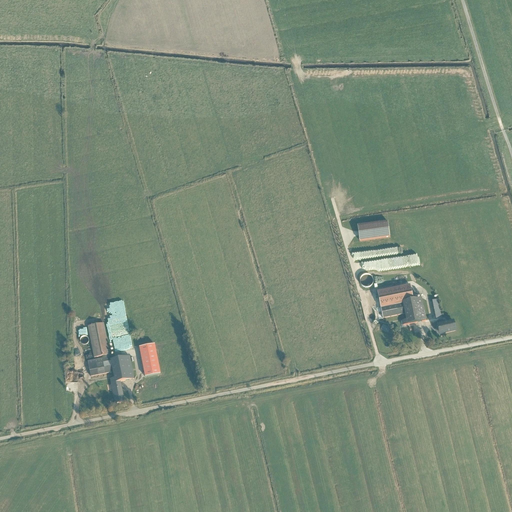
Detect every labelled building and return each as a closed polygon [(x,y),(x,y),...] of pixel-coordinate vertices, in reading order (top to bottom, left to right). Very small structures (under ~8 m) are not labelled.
[(389,223),(358,227),(360,242),(391,238),(389,223)] [(360,281),(360,283),(361,285),(364,287),(366,288),(369,287),(371,286),(372,284),(373,281),(373,279),(371,277),(369,275),(367,274),(364,275),(362,276),(360,278),(360,281)] [(411,286),(378,292),(383,319),(407,315),(408,321),(403,321),(407,342),(416,340),(413,324),(427,321),(422,299),(414,301),(411,286)] [(105,324),(89,327),(95,358),(111,355),(105,324)] [(382,330),(390,333),(392,328),(384,324),(382,330)] [(156,345),(140,348),(146,377),(162,373),(156,345)] [(109,357),(88,362),(91,377),(114,372),(115,379),(110,380),(115,404),(126,402),(122,382),(135,379),(131,357),(110,361),(109,357)]
